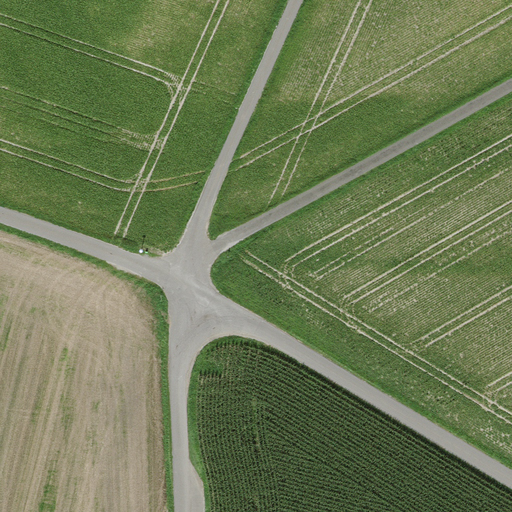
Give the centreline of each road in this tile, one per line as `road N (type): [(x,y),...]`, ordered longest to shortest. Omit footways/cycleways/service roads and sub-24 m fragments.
road 1 (unclassified): [(511,481),(183,283),(0,219)]
road 2 (track): [(183,283),(214,247),(511,79)]
road 3 (track): [(182,511),(183,283)]
